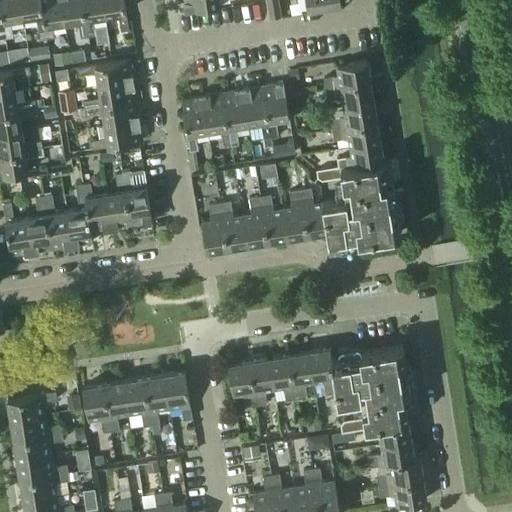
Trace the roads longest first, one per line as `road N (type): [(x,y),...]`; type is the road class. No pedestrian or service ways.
road 1 (residential): [(215,511),(194,335),(421,307),(453,511)]
road 2 (tertiary): [(511,253),(463,0)]
road 3 (residential): [(161,50),(363,16),(360,0)]
road 4 (residential): [(187,257),(161,50)]
road 5 (residential): [(187,257),(0,284)]
